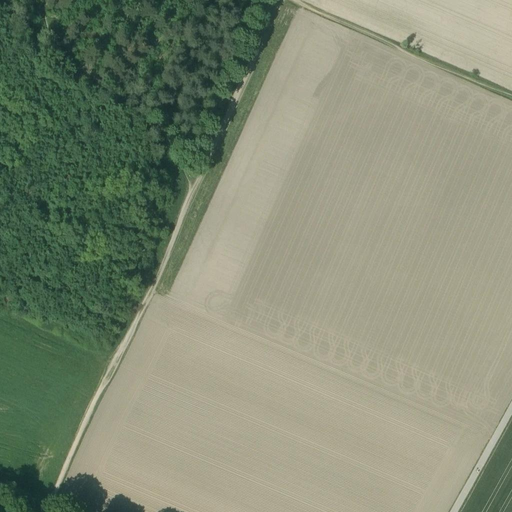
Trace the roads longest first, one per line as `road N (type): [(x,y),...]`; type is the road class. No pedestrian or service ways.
road 1 (track): [(190,181),(49,506)]
road 2 (track): [(511,94),(297,0)]
road 3 (track): [(274,0),(190,181)]
